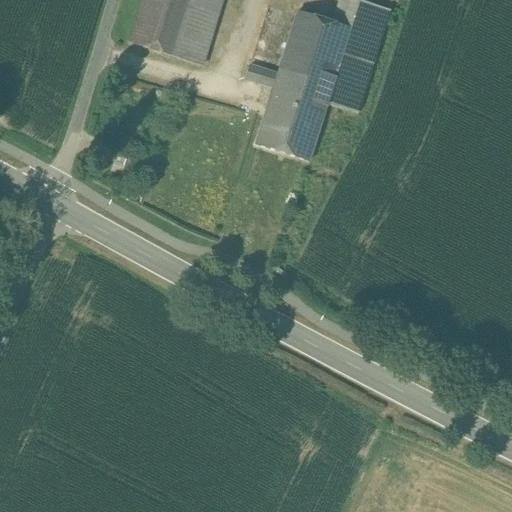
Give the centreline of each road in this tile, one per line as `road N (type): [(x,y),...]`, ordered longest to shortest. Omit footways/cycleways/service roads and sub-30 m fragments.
road 1 (tertiary): [(57,197),(511,439)]
road 2 (unclassified): [(57,197),(119,0)]
road 3 (unclassified): [(0,330),(57,197)]
